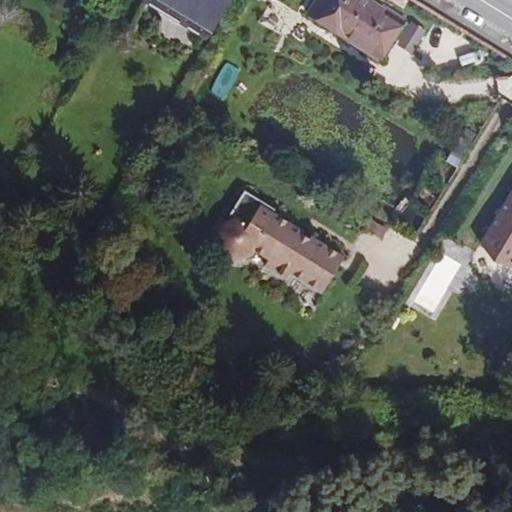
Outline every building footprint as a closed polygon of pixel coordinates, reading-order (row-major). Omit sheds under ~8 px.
[(211,40),(235,0),(151,0),(166,9),(162,15),(174,22),(177,19),(211,40)] [(380,17),(353,0),(321,0),(307,24),(378,68),(404,27),(382,13),(380,17)] [(224,100),(239,69),(224,62),(209,93),(224,100)] [(302,234),(304,231),(277,215),(279,212),(248,193),(233,217),(244,223),(235,225),(230,228),(226,233),(223,238),(222,244),(224,252),(228,258),(233,261),(236,263),(241,264),(248,263),(253,261),(255,260),(260,254),(274,263),(270,270),(291,282),(296,276),(327,293),(349,257),(316,238),(314,241),(302,234)] [(511,202),(482,251),(495,260),(495,270),(511,270),(511,202)] [(316,238),(304,231),(302,234),(314,241),(316,238)]
